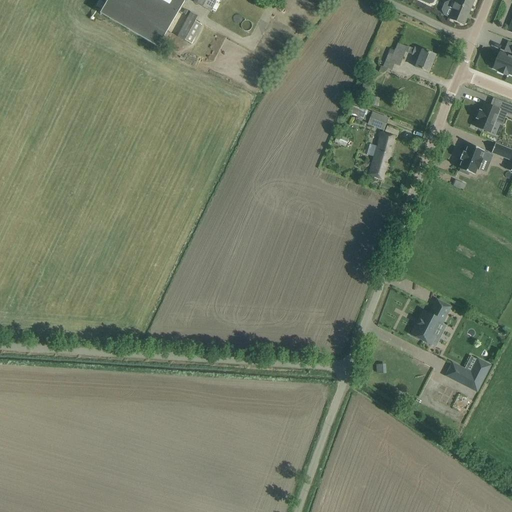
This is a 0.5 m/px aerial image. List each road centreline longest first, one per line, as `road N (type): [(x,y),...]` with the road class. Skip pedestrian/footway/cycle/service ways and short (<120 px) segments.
road 1 (unclassified): [(347,366),(0,345)]
road 2 (tertiary): [(347,366),(459,74)]
road 3 (tertiary): [(301,511),(347,366)]
